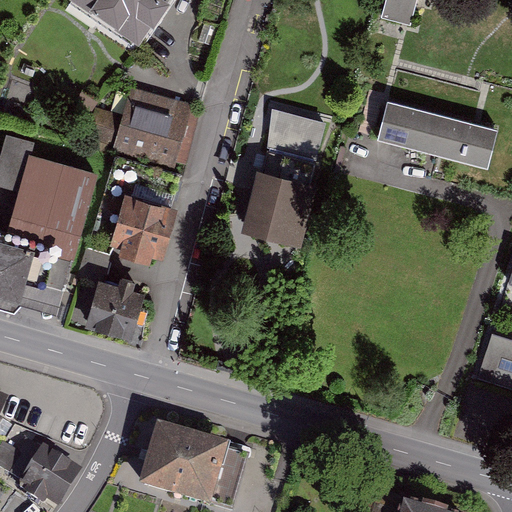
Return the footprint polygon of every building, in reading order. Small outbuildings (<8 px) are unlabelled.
[(83,0),(138,36),(161,0),(83,0)] [(384,0),(380,15),(413,24),(419,0),(384,0)] [(134,92),(120,147),(175,161),(189,106),(134,92)] [(494,129),(389,102),(380,136),(485,163),(494,129)] [(273,123),(266,158),(320,168),(326,132),(273,123)] [(0,240),(0,289),(20,295),(25,275),(61,285),(92,174),(31,157),(8,243),(0,240)] [(310,186),(261,174),(248,225),(298,237),(310,186)] [(127,196),(115,239),(123,242),(121,250),(148,257),(151,249),(159,251),(170,208),(127,196)] [(511,317),(499,313),(483,363),(511,372),(511,256),(509,265),(511,265),(511,317)] [(102,283),(91,322),(137,335),(148,296),(131,292),(133,285),(120,282),(119,288),(102,283)] [(161,431),(146,482),(230,506),(244,456),(161,431)] [(43,452),(25,482),(58,501),(76,471),(43,452)]
